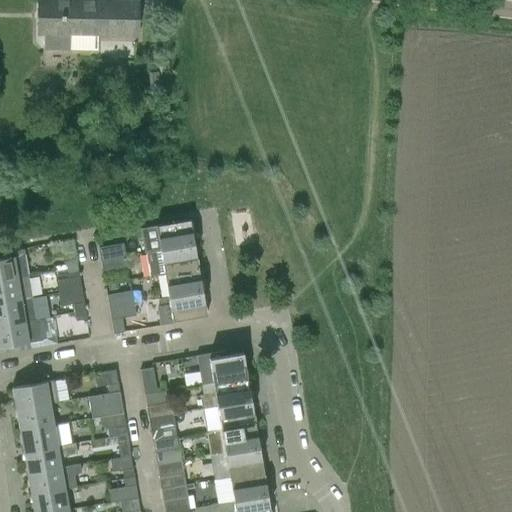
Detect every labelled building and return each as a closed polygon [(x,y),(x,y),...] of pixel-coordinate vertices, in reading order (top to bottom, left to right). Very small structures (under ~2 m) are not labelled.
[(97,29),(96,0),(37,0),(36,35),(43,35),(43,49),(70,49),(70,35),(89,36),(88,29),(97,29)] [(138,1),(104,0),(96,0),(97,29),(88,29),(89,36),(138,37),(138,1)] [(154,239),(144,241),(146,253),(153,251),(194,244),(189,220),(155,226),(151,227),(154,239)] [(154,239),(151,227),(142,228),(144,241),(154,239)] [(74,259),(72,241),(50,244),(52,257),(63,256),(64,260),(74,259)] [(98,248),(100,261),(125,256),(123,244),(98,248)] [(149,277),(164,274),(198,268),(194,244),(153,251),(146,253),(145,253),(149,277)] [(0,281),(28,277),(23,250),(12,251),(13,257),(0,259),(0,281)] [(125,256),(100,261),(102,273),(127,268),(125,256)] [(74,260),(64,262),(66,270),(76,268),(74,260)] [(76,268),(66,270),(67,278),(77,277),(76,268)] [(164,274),(168,298),(202,292),(198,268),(164,274)] [(67,278),(66,270),(54,272),(56,280),(67,278)] [(0,281),(0,303),(32,298),(28,277),(0,281)] [(77,277),(67,278),(70,292),(79,290),(77,277)] [(58,294),(70,292),(67,278),(56,280),(58,294)] [(79,290),(70,292),(72,304),(82,302),(79,290)] [(106,295),(108,308),(133,303),(131,291),(106,295)] [(70,292),(58,294),(60,306),(72,304),(70,292)] [(202,292),(168,298),(159,299),(160,307),(157,308),(160,324),(158,324),(159,326),(174,323),(173,322),(206,316),(202,292)] [(43,296),(32,298),(35,320),(37,319),(47,318),(43,296)] [(0,325),(35,320),(32,298),(0,303),(0,325)] [(82,302),(72,304),(73,313),(83,311),(82,302)] [(133,303),(108,308),(113,334),(124,332),(121,318),(135,316),(133,303)] [(83,311),(73,313),(75,321),(85,320),(83,311)] [(47,318),(37,319),(41,341),(29,343),(30,349),(57,344),(52,317),(47,318)] [(0,325),(0,348),(29,343),(41,341),(37,319),(35,320),(0,325)] [(242,353),(224,356),(224,351),(195,356),(195,357),(196,357),(199,371),(201,384),(200,384),(200,385),(212,384),(246,377),(242,353)] [(151,368),(140,370),(144,395),(156,393),(151,368)] [(114,370),(104,372),(107,385),(108,394),(118,392),(114,370)] [(200,384),(201,384),(199,371),(183,374),(185,387),(200,384)] [(107,385),(104,372),(94,374),(96,387),(107,385)] [(212,384),(214,393),(202,395),(199,395),(201,409),(217,407),(250,401),(246,377),(212,384)] [(53,381),(57,403),(68,401),(64,379),(53,381)] [(12,390),(16,411),(50,405),(49,404),(57,403),(53,381),(11,389),(11,390),(12,390)] [(212,384),(200,385),(202,395),(214,393),(212,384)] [(156,393),(144,395),(146,406),(170,402),(168,391),(156,393)] [(108,394),(87,398),(88,398),(91,419),(99,418),(112,416),(122,414),(118,392),(108,394)] [(217,407),(221,430),(255,424),(250,401),(217,407)] [(170,402),(146,406),(148,418),(172,414),(170,402)] [(16,411),(19,432),(53,426),(50,405),(16,411)] [(217,407),(201,409),(205,433),(221,430),(217,407)] [(122,414),(112,416),(114,428),(116,437),(126,435),(122,414)] [(172,414),(148,418),(150,431),(174,427),(172,414)] [(108,439),(116,437),(112,416),(99,418),(100,425),(106,429),(108,439)] [(53,426),(19,432),(20,433),(23,453),(57,447),(70,445),(67,424),(53,426)] [(205,433),(209,457),(259,448),(255,424),(221,430),(205,433)] [(152,442),(176,438),(174,427),(150,431),(152,442)] [(126,435),(116,437),(117,445),(119,458),(129,456),(127,443),(126,435)] [(176,438),(152,442),(154,453),(178,449),(176,438)] [(23,453),(27,474),(61,468),(59,458),(77,454),(75,444),(57,447),(23,453)] [(213,481),(229,478),(263,472),(259,448),(209,457),(213,481)] [(178,449),(154,453),(156,466),(180,462),(178,449)] [(129,456),(119,458),(122,471),(123,480),(133,478),(129,456)] [(180,462),(156,466),(158,478),(182,474),(180,462)] [(27,474),(30,495),(64,489),(76,488),(74,476),(81,472),(80,465),(61,468),(27,474)] [(229,478),(233,501),(267,495),(263,472),(229,478)] [(158,478),(160,489),(184,485),(182,474),(158,478)] [(125,488),(108,491),(110,503),(136,498),(134,486),(135,486),(133,478),(123,480),(125,488)] [(229,478),(213,481),(217,504),(233,501),(229,478)] [(185,490),(184,485),(160,489),(162,501),(186,497),(185,490)] [(30,495),(33,511),(59,511),(68,511),(64,489),(30,495)] [(269,511),(267,495),(233,501),(235,511),(269,511)] [(186,497),(162,501),(164,511),(171,511),(188,509),(186,497)] [(120,502),(121,511),(128,511),(139,510),(137,499),(120,502)]
